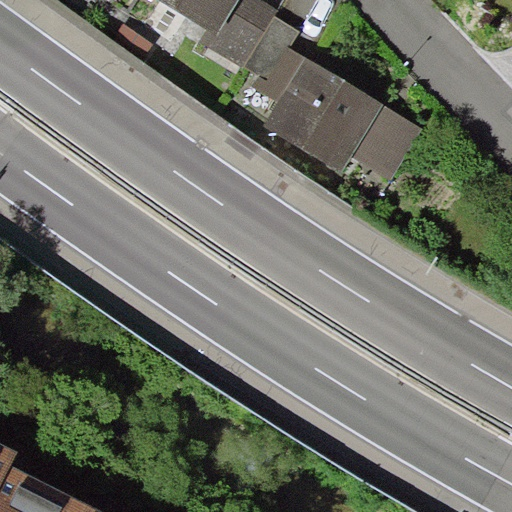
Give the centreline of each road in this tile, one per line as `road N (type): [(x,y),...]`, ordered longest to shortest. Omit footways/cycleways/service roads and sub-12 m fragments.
road 1 (motorway): [(511,385),(349,287),(0,43)]
road 2 (motorway): [(0,153),(347,388),(511,484)]
road 3 (residential): [(511,145),(373,0)]
